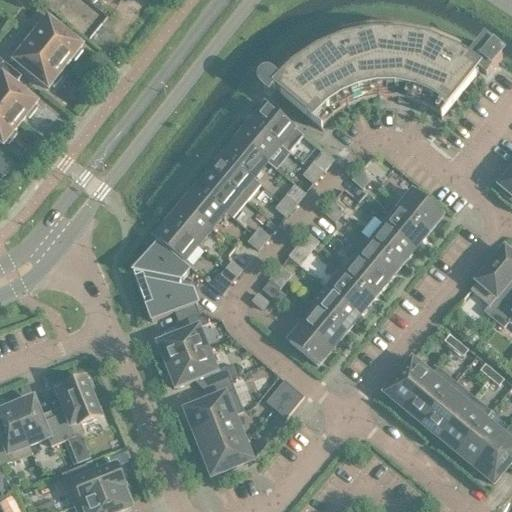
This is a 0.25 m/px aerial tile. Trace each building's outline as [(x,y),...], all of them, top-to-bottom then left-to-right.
[(79,49),(81,47),(39,13),(33,21),(40,27),(30,40),(65,68),(71,60),(74,62),(82,52),(79,49)] [(485,77),(498,62),(501,59),(485,45),(474,58),(466,51),(460,47),(432,35),(402,29),(372,29),(342,35),(314,46),(289,63),(272,80),(271,79),(270,78),(268,77),(266,77),(264,78),(263,78),(262,79),(261,80),(261,81),(260,81),(260,82),(260,83),(260,84),(260,86),(260,87),(261,87),(261,88),(262,89),(269,95),(272,90),(319,129),(320,128),(332,116),(346,107),(362,101),(378,97),(395,97),(398,98),(397,103),(407,105),(408,100),(412,101),(427,107),(442,118),(479,73),(485,77)] [(59,75),(65,68),(30,40),(20,54),(12,47),(5,55),(48,89),(50,86),(53,88),(62,78),(59,75)] [(0,108),(18,123),(24,115),(26,117),(35,107),(32,104),(34,102),(0,74),(0,108)] [(251,123),(279,146),(294,129),(265,106),(251,123)] [(0,144),(2,142),(5,145),(13,134),(10,132),(18,123),(0,108),(0,144)] [(266,163),(279,146),(251,123),(237,140),(266,163)] [(223,156),(252,180),(266,163),(237,140),(223,156)] [(238,196),(252,180),(223,156),(210,173),(238,196)] [(0,159),(0,176),(2,179),(11,168),(0,159)] [(308,170),(318,178),(323,172),(313,164),(308,170)] [(357,175),(367,183),(372,177),(362,169),(357,175)] [(318,178),(308,170),(303,177),(313,185),(318,178)] [(503,189),(499,193),(511,203),(511,171),(499,187),(503,189)] [(196,189),(224,213),(238,196),(210,173),(196,189)] [(367,183),(357,175),(352,181),(362,190),(367,183)] [(210,230),(224,213),(196,189),(182,206),(210,230)] [(399,210),(427,233),(441,216),(413,192),(399,210)] [(286,197),(281,203),(290,212),(296,205),(286,197)] [(335,202),(329,208),(339,217),(344,210),(335,202)] [(290,212),(281,203),(275,210),(285,218),(290,212)] [(168,223),(197,246),(210,230),(182,206),(168,223)] [(339,217),(329,208),(324,215),(334,223),(339,217)] [(399,210),(385,226),(413,250),(427,233),(399,210)] [(259,214),(254,219),(261,225),(266,219),(259,214)] [(264,226),(273,233),(276,228),(268,221),(264,226)] [(182,264),(197,246),(168,223),(154,240),(182,264)] [(371,243),(400,267),(413,250),(385,226),(371,243)] [(258,230),(253,237),(263,245),(268,239),(258,230)] [(307,235),(302,242),(312,250),(317,244),(307,235)] [(258,251),(263,245),(253,237),(248,243),(258,251)] [(307,256),(312,250),(302,242),(297,248),(307,256)] [(386,283),(400,267),(371,243),(357,260),(386,283)] [(197,305),(192,293),(179,290),(180,282),(188,273),(156,246),(133,274),(142,276),(153,306),(145,308),(151,322),(197,305)] [(511,279),(511,257),(504,250),(470,292),(488,307),(483,313),(493,321),(511,297),(511,290),(507,286),(511,279)] [(344,276),(372,300),(386,283),(357,260),(344,276)] [(231,264),(226,270),(235,278),(241,272),(231,264)] [(274,275),(284,283),(289,277),(280,269),(274,275)] [(235,278),(226,270),(220,276),(230,284),(235,278)] [(284,283),(274,275),(269,281),(279,289),(284,283)] [(330,293),(358,316),(372,300),(344,276),(330,293)] [(270,300),(275,294),(279,289),(269,281),(261,292),(270,300)] [(316,310),(344,333),(358,316),(330,293),(316,310)] [(262,310),(267,304),(257,296),(252,302),(262,310)] [(503,329),(508,323),(511,326),(511,297),(493,321),(503,329)] [(302,326),(331,350),(344,333),(316,310),(302,326)] [(158,345),(167,367),(206,351),(198,330),(208,326),(203,314),(177,324),(181,335),(158,345)] [(331,350),(302,326),(288,344),(316,367),(331,350)] [(463,340),(471,347),(478,339),(469,332),(463,340)] [(453,350),(458,343),(449,336),(443,342),(453,350)] [(462,357),(467,351),(458,343),(453,350),(462,357)] [(204,391),(230,381),(225,369),(215,372),(206,351),(167,367),(176,389),(199,380),(204,391)] [(403,410),(430,377),(412,362),(384,395),(403,410)] [(494,373),(485,365),(479,372),(489,379),(494,373)] [(232,366),(225,369),(230,381),(236,378),(232,366)] [(430,377),(403,410),(420,425),(455,384),(437,369),(430,377)] [(494,373),(489,379),(498,387),(503,381),(494,373)] [(64,413),(53,418),(63,442),(84,434),(80,425),(99,418),(90,395),(94,394),(89,382),(86,383),(84,379),(62,388),(63,390),(56,393),(64,413)] [(194,434),(233,418),(243,414),(230,381),(204,391),(208,402),(185,412),(194,434)] [(265,404),(275,412),(293,390),(283,382),(265,404)] [(473,398),(455,384),(420,425),(438,441),(473,398)] [(303,399),(293,390),(275,412),(285,420),(303,399)] [(12,404),(11,404),(28,447),(29,446),(47,439),(50,448),(63,442),(53,418),(42,422),(33,400),(29,402),(27,398),(12,404)] [(455,456),(484,421),(491,413),(473,398),(438,441),(455,456)] [(0,437),(1,439),(0,439),(0,468),(32,455),(29,446),(28,447),(11,404),(9,404),(10,405),(0,409),(0,437)] [(194,434),(202,456),(242,440),(233,418),(194,434)] [(473,471),(502,436),(484,421),(455,456),(473,471)] [(511,430),(508,428),(502,436),(473,471),(491,486),(511,461),(511,430)] [(211,478),(251,462),(242,440),(202,456),(211,478)] [(61,475),(74,507),(125,486),(124,485),(116,466),(90,476),(86,465),(61,475)] [(74,507),(75,511),(120,511),(129,509),(127,504),(130,503),(124,488),(125,488),(125,486),(74,507)] [(11,497),(0,503),(0,507),(2,511),(12,511),(18,508),(11,497)]
